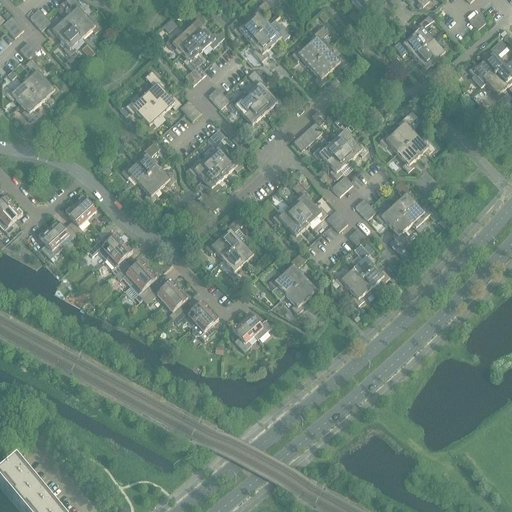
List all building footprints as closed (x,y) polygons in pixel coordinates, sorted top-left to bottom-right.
[(82,14),(85,12),(74,0),(70,0),(66,4),(75,13),(65,22),(74,31),(87,20),(82,14)] [(369,1),(370,0),(359,0),(361,2),(358,5),(364,11),(369,7),(372,4),(369,1)] [(426,0),(417,0),(416,1),(419,5),(416,7),(419,11),(422,8),(423,9),(429,3),(426,0)] [(261,18),(271,10),(265,3),(251,16),(254,19),(249,24),(260,37),(270,28),(261,18)] [(364,12),(357,18),(361,23),(373,11),(369,7),(364,11),(364,12)] [(202,27),(205,25),(192,11),(186,16),(195,26),(185,34),(194,44),(207,32),(202,27)] [(291,22),(296,17),(290,11),(285,15),(291,22)] [(34,24),(43,16),(39,12),(30,20),(34,24)] [(7,23),(11,20),(6,15),(3,18),(7,23)] [(47,21),(45,19),(43,16),(34,24),(38,29),(47,21)] [(486,25),(479,17),(478,16),(474,20),(482,28),(486,25)] [(425,33),(435,24),(429,18),(415,31),(417,33),(412,38),(424,51),(433,42),(425,33)] [(16,24),(12,20),(3,28),(7,32),(16,24)] [(94,22),(91,25),(87,20),(74,31),(83,41),(92,33),(95,36),(101,30),(94,22)] [(478,33),(482,28),(474,20),(469,24),(478,33)] [(42,33),(51,25),(47,21),(38,29),(42,33)] [(172,21),(163,29),(169,36),(178,28),(172,21)] [(61,43),(74,31),(65,22),(56,30),(53,27),(46,33),(53,40),(56,38),(61,43)] [(11,36),(20,28),(16,24),(7,32),(11,36)] [(242,36),(251,45),(260,37),(249,24),(243,29),(241,26),(237,29),(233,24),(229,27),(234,32),(233,33),(239,39),(242,36)] [(15,41),(24,33),(20,28),(11,36),(15,41)] [(282,34),(278,37),(270,28),(260,37),(272,49),(277,45),(280,48),(288,40),(282,34)] [(324,40),(330,35),(324,28),(310,41),(313,44),(308,48),(319,61),(329,52),(329,53),(332,49),(324,40)] [(73,50),(83,41),(74,31),(61,43),(66,48),(63,51),(70,58),(76,53),(73,50)] [(214,35),(212,38),(207,32),(194,44),(203,54),(212,45),(215,48),(221,43),(214,35)] [(181,56),(194,44),(185,34),(176,43),(173,40),(167,45),(174,53),(176,50),(181,56)] [(511,50),(511,42),(505,34),(501,38),(511,50)] [(161,39),(158,35),(152,41),(155,45),(161,39)] [(260,37),(251,45),(257,52),(254,55),(262,64),(265,61),(270,57),(267,54),(272,49),(260,37)] [(414,60),(424,51),(412,38),(407,43),(404,40),(397,47),(403,53),(406,51),(414,60)] [(445,49),(442,52),(433,42),(424,51),(435,64),(441,59),(444,62),(451,55),(445,49)] [(193,62),(203,54),(194,44),(181,56),(186,61),(183,64),(190,71),(196,65),(193,62)] [(506,50),(504,47),(501,44),(487,56),(489,59),(484,64),(496,77),(505,68),(497,59),(506,50)] [(24,57),(33,49),(29,45),(20,53),(24,57)] [(87,47),(82,52),(89,61),(95,56),(87,47)] [(310,70),(319,61),(308,48),(302,53),(300,50),(292,57),(298,64),(301,61),(310,70)] [(28,61),(37,53),(33,49),(24,57),(28,61)] [(430,69),(435,64),(424,51),(414,60),(423,69),(419,72),(425,79),(426,78),(429,81),(434,77),(431,74),(433,72),(430,69)] [(337,62),(329,53),(329,52),(319,61),(331,74),(336,69),(339,72),(346,65),(341,59),(337,62)] [(42,78),(45,75),(32,61),(26,67),(34,77),(25,85),(34,95),(46,83),(42,78)] [(326,79),(331,74),(319,61),(310,70),(318,79),(315,82),(321,89),(328,82),(326,79)] [(486,86),(496,77),(484,64),(479,69),(476,66),(468,73),(474,79),(478,76),(486,86)] [(506,69),(505,68),(496,77),(504,85),(507,89),(511,85),(511,65),(506,69)] [(206,76),(204,74),(198,68),(194,72),(202,80),(206,76)] [(197,84),(202,80),(194,72),(190,76),(197,84)] [(264,90),(267,87),(255,73),(248,79),(257,89),(248,97),(256,107),(269,95),(264,90)] [(12,74),(8,78),(12,83),(17,79),(12,74)] [(162,91),(165,88),(152,74),(146,80),(154,90),(145,98),(154,108),(166,96),(162,91)] [(459,75),(453,79),(457,83),(462,78),(459,75)] [(193,88),(197,84),(190,76),(185,80),(193,88)] [(507,89),(504,85),(496,77),(486,86),(494,95),(491,98),(497,104),(505,97),(502,94),(507,89)] [(54,86),(51,89),(46,83),(34,95),(42,105),(52,96),(55,99),(61,94),(54,86)] [(21,107),(34,95),(25,85),(15,94),(12,91),(6,96),(13,104),(16,101),(21,107)] [(222,95),(220,93),(218,90),(209,98),(211,100),(213,103),(222,95)] [(33,113),(42,105),(34,95),(21,107),(25,112),(23,114),(30,122),(36,116),(33,113)] [(226,99),(224,97),(222,95),(213,103),(217,107),(226,99)] [(277,98),(274,100),(269,95),(256,107),(265,116),(274,108),(277,111),(284,105),(277,98)] [(174,99),(171,101),(166,96),(154,108),(162,117),(172,109),(175,112),(181,106),(174,99)] [(244,118),(256,107),(248,97),(238,105),(235,102),(229,108),(236,116),(239,113),(244,118)] [(141,120),(154,108),(145,98),(135,107),(132,104),(126,109),(133,117),(136,114),(141,120)] [(221,111),(230,104),(226,99),(217,107),(221,111)] [(185,115),(193,107),(189,103),(181,111),(185,115)] [(197,111),(193,107),(185,115),(189,119),(197,111)] [(256,125),(265,116),(256,107),(244,118),(248,123),(245,126),(252,134),(258,128),(256,125)] [(153,126),(162,117),(154,108),(141,120),(146,125),(143,127),(150,135),(156,129),(153,126)] [(121,111),(120,112),(126,119),(127,118),(129,116),(124,109),(121,111)] [(193,124),(201,116),(197,111),(189,119),(193,124)] [(320,129),(327,122),(319,113),(312,120),(316,125),(320,129)] [(408,129),(418,120),(412,114),(398,126),(401,129),(395,134),(407,147),(417,138),(408,129)] [(349,138),(352,135),(339,121),(333,127),(341,137),(332,145),(341,155),(353,143),(349,138)] [(324,133),(320,129),(316,125),(311,129),(319,137),(324,133)] [(315,141),(319,137),(311,129),(307,133),(315,141)] [(311,145),(315,141),(307,133),(303,137),(311,145)] [(397,156),(407,147),(395,134),(390,139),(387,136),(384,139),(380,142),(380,143),(386,149),(389,146),(397,156)] [(224,153),(227,151),(214,137),(208,143),(216,152),(207,160),(216,170),(229,159),(224,153)] [(306,149),(311,145),(303,137),(298,140),(306,149)] [(428,145),(425,148),(417,138),(407,147),(419,160),(424,155),(426,158),(434,151),(428,145)] [(302,153),(306,149),(298,140),(294,144),(302,153)] [(361,146),(358,148),(353,143),(341,155),(349,164),(359,156),(362,159),(368,153),(361,146)] [(150,160),(160,151),(154,145),(140,158),(143,161),(137,166),(149,179),(159,170),(150,160)] [(328,166),(341,155),(332,145),(323,153),(320,150),(313,156),(320,164),(323,161),(328,166)] [(419,160),(407,147),(397,156),(406,165),(403,168),(408,174),(416,167),(413,164),(419,160)] [(349,164),(341,155),(328,166),(332,172),(330,174),(337,182),(342,177),(344,179),(353,171),(348,166),(349,164)] [(236,161),(233,164),(229,159),(216,170),(225,180),(234,172),(237,175),(243,169),(236,161)] [(203,182),(216,170),(207,160),(198,169),(195,166),(188,172),(195,179),(198,177),(203,182)] [(252,174),(257,170),(252,165),(247,169),(252,174)] [(139,187),(149,179),(137,166),(132,171),(129,167),(122,174),(128,181),(131,178),(139,187)] [(171,176),(168,179),(159,170),(149,179),(161,191),(166,186),(169,190),(177,183),(171,176)] [(215,188),(225,180),(216,170),(203,182),(208,187),(205,190),(212,197),(218,192),(215,188)] [(353,187),(350,184),(345,178),(341,182),(349,191),(353,187)] [(156,196),(161,191),(149,179),(139,187),(148,197),(145,200),(150,206),(158,199),(156,196)] [(344,195),(349,191),(341,182),(336,186),(344,195)] [(411,200),(414,198),(401,184),(395,189),(403,199),(394,208),(403,217),(416,206),(411,200)] [(308,201),(311,199),(299,185),(292,190),(301,200),(292,208),(300,218),(313,206),(308,201)] [(340,199),(344,195),(336,186),(332,190),(340,199)] [(0,221),(15,208),(7,199),(0,205),(0,221)] [(87,222),(96,214),(83,199),(74,207),(87,222)] [(359,213),(368,205),(364,201),(355,209),(359,213)] [(372,210),(371,208),(368,205),(359,213),(363,218),(372,210)] [(318,212),(313,207),(313,206),(300,218),(309,228),(318,219),(321,223),(328,217),(321,209),(318,212)] [(423,208),(420,211),(416,206),(403,217),(411,227),(421,218),(424,221),(430,216),(423,208)] [(79,229),(87,222),(74,207),(65,215),(73,223),(68,227),(78,237),(82,233),(79,229)] [(441,213),(435,207),(431,211),(437,217),(441,213)] [(14,224),(23,216),(15,208),(0,221),(0,229),(4,233),(8,238),(19,228),(14,224)] [(288,230),(300,218),(292,208),(282,217),(279,214),(273,220),(280,227),(283,225),(288,230)] [(390,229),(403,217),(394,208),(385,216),(382,213),(375,219),(382,226),(385,224),(390,229)] [(367,222),(376,214),(372,210),(363,218),(367,222)] [(331,225),(340,217),(336,213),(327,221),(331,225)] [(111,224),(105,217),(100,222),(103,226),(105,224),(107,227),(111,224)] [(335,230),(343,222),(340,217),(331,225),(335,230)] [(402,235),(411,227),(403,217),(390,229),(395,234),(392,237),(399,244),(405,238),(402,235)] [(300,236),(309,228),(300,218),(288,230),(292,235),(289,238),(296,245),(302,240),(300,236)] [(243,227),(238,220),(223,233),(226,236),(221,241),(233,254),(242,245),(246,241),(238,232),(243,227)] [(258,231),(264,226),(258,220),(253,225),(258,231)] [(339,234),(347,226),(343,222),(335,230),(339,234)] [(68,227),(64,231),(56,223),(47,231),(61,246),(69,238),(72,242),(78,237),(68,227)] [(113,232),(112,231),(108,227),(98,236),(102,241),(113,232)] [(60,246),(61,246),(47,231),(39,239),(46,247),(41,251),(51,262),(63,250),(60,246)] [(353,243),(362,235),(358,231),(349,239),(353,243)] [(357,248),(366,240),(362,235),(353,243),(357,248)] [(106,263),(125,245),(117,236),(102,250),(98,245),(87,254),(92,259),(98,254),(106,263)] [(223,262),(233,254),(221,241),(216,245),(213,243),(205,249),(211,256),(214,253),(223,262)] [(125,261),(133,254),(125,245),(106,263),(114,271),(110,274),(115,279),(129,266),(125,261)] [(251,254),(243,245),(242,245),(233,254),(244,266),(249,262),(252,264),(260,257),(254,251),(251,254)] [(370,257),(374,253),(368,246),(363,250),(361,247),(354,253),(363,263),(354,271),(362,281),(375,269),(370,264),(373,261),(370,257)] [(239,271),(244,266),(233,254),(223,262),(231,272),(228,275),(234,281),(242,274),(239,271)] [(297,270),(306,262),(301,255),(287,268),(289,271),(284,276),(292,284),(296,289),(305,280),(297,270)] [(130,289),(149,272),(141,263),(133,271),(129,266),(115,279),(119,283),(122,280),(130,289)] [(383,272),(380,274),(375,269),(362,281),(366,284),(371,290),(380,282),(383,285),(390,279),(383,272)] [(350,292),(362,281),(354,271),(344,279),(341,276),(335,282),(336,283),(332,287),(335,291),(339,287),(342,290),(345,287),(350,292)] [(149,288),(157,281),(149,272),(130,289),(138,298),(135,301),(139,305),(143,302),(153,293),(149,288)] [(296,289),(292,284),(284,276),(279,281),(276,278),(268,285),(274,291),(277,288),(286,298),(296,289)] [(314,289),(306,280),(305,280),(296,289),(307,301),(312,297),(315,300),(323,293),(317,286),(314,289)] [(371,290),(366,284),(362,281),(350,292),(354,297),(351,300),(358,308),(365,302),(362,299),(371,290)] [(180,293),(172,284),(157,297),(165,307),(180,293)] [(392,285),(387,290),(391,295),(396,290),(392,285)] [(235,298),(241,291),(238,287),(231,294),(235,298)] [(259,293),(251,287),(247,291),(255,298),(259,293)] [(302,306),(307,301),(296,289),(286,298),(295,307),(291,310),(297,316),(305,309),(302,306)] [(147,307),(157,297),(153,293),(143,302),(147,307)] [(180,309),(188,301),(180,293),(165,307),(173,315),(169,318),(174,323),(184,313),(180,309)] [(211,314),(203,304),(188,318),(184,313),(174,323),(178,327),(180,325),(182,328),(186,324),(192,330),(196,326),(196,327),(211,314)] [(211,329),(219,322),(211,314),(196,327),(196,326),(192,330),(191,335),(195,339),(201,339),(205,343),(215,334),(211,329)] [(262,320),(257,324),(250,316),(241,324),(255,338),(261,332),(263,331),(266,334),(271,330),(262,320)] [(248,344),(255,338),(241,324),(232,332),(240,340),(235,344),(244,354),(252,347),(248,344)] [(54,511),(18,468),(17,467),(15,468),(16,470),(5,479),(0,483),(0,488),(19,511),(54,511)]
